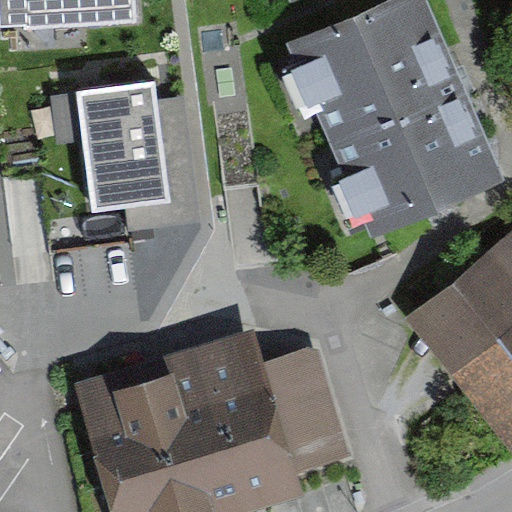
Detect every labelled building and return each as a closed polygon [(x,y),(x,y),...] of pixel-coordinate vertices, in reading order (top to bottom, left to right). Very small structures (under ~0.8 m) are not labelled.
[(134,0),(0,0),(0,34),(136,23),(134,0)] [(424,0),(405,0),(290,50),(383,265),(504,191),(424,0)] [(157,86),(80,97),(98,216),(175,204),(157,86)] [(511,242),(408,328),(511,452),(511,242)] [(252,339),(79,393),(116,511),(249,511),(306,494),(299,472),(349,457),(318,356),(263,374),(252,339)]
